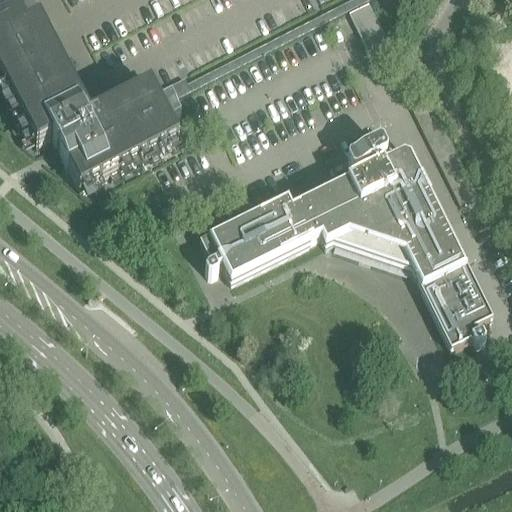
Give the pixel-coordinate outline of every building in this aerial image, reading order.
[(0,0),(0,84),(36,154),(52,146),(80,198),(179,147),(171,132),(180,128),(172,111),(163,116),(150,93),(104,117),(95,99),(80,106),(39,27),(26,33),(7,0),(0,0)] [(363,7),(359,0),(354,3),(358,10),(363,7)] [(389,11),(405,4),(402,0),(384,0),(389,11)] [(358,10),(354,3),(349,5),(353,13),(358,10)] [(349,5),(343,8),(347,15),(353,13),(349,5)] [(368,7),(348,17),(349,19),(372,64),(391,54),(368,7)] [(343,8),(338,11),(342,18),(347,15),(343,8)] [(342,18),(338,11),(333,14),(336,21),(342,18)] [(327,16),(331,24),(336,21),(333,14),(327,16)] [(331,24),(327,16),(322,19),(326,26),(331,24)] [(499,17),(487,23),(494,36),(506,30),(499,17)] [(317,22),(320,29),(326,26),(322,19),(317,22)] [(320,29),(317,22),(311,25),(315,32),(320,29)] [(306,27),(310,35),(315,32),(311,25),(306,27)] [(306,27),(300,30),(304,37),(310,35),(306,27)] [(304,37),(300,30),(295,33),(299,40),(304,37)] [(293,43),(299,40),(295,33),(290,36),(293,43)] [(288,46),(293,43),(290,36),(284,38),(288,46)] [(279,41),(283,49),(288,46),(284,38),(279,41)] [(277,51),(283,49),(279,41),(274,44),(277,51)] [(274,44),(268,47),(272,54),(277,51),(274,44)] [(268,47),(263,50),(267,57),(272,54),(268,47)] [(257,52),(261,60),(267,57),(263,50),(257,52)] [(257,52),(252,55),(256,62),(261,60),(257,52)] [(256,62),(252,55),(247,58),(250,65),(256,62)] [(250,65),(247,58),(241,61),(245,68),(250,65)] [(245,68),(241,61),(236,63),(240,71),(245,68)] [(231,66),(234,73),(240,71),(236,63),(231,66)] [(234,73),(231,66),(225,69),(229,76),(234,73)] [(229,76),(225,69),(220,72),(224,79),(229,76)] [(224,79),(220,72),(214,74),(218,82),(224,79)] [(209,77),(213,84),(218,82),(214,74),(209,77)] [(209,77),(204,80),(207,87),(213,84),(209,77)] [(202,90),(207,87),(204,80),(198,83),(202,90)] [(171,106),(191,95),(188,88),(185,83),(165,93),(171,106)] [(198,83),(193,85),(197,93),(202,90),(198,83)] [(191,95),(197,93),(193,85),(188,88),(191,95)] [(462,213),(481,204),(463,168),(460,163),(429,101),(411,111),(462,213)] [(386,159),(382,151),(381,150),(378,149),(348,164),(347,167),(352,177),(356,177),(361,174),(363,177),(292,213),(287,205),(200,249),(211,271),(207,273),(206,277),(209,283),(213,284),(219,281),(220,277),(219,274),(223,272),(233,291),(321,246),(325,254),(332,250),(410,277),(450,358),(472,347),(474,351),(478,352),(484,349),(485,345),(482,339),(479,338),(476,339),(474,335),(492,326),(407,156),(381,169),(379,165),(385,163),(386,159)]
